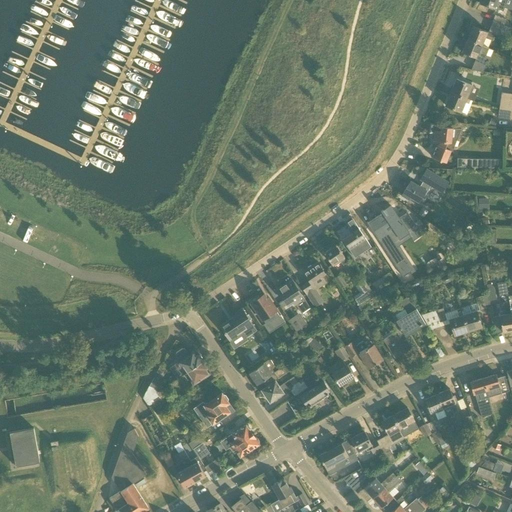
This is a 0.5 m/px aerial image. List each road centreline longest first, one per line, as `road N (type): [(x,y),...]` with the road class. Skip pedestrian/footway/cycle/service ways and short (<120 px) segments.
road 1 (residential): [(189,313),(368,191),(394,162),(462,0)]
road 2 (residential): [(288,449),(389,392),(511,348)]
road 3 (residential): [(97,511),(178,317)]
road 4 (residential): [(288,449),(189,313)]
road 5 (residential): [(136,327),(50,345),(0,345)]
road 6 (residential): [(172,511),(288,449)]
